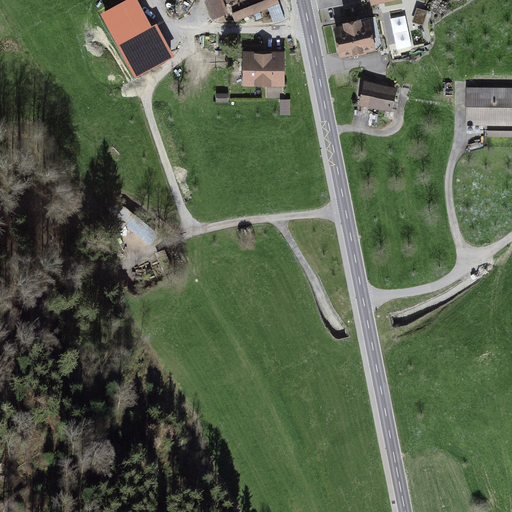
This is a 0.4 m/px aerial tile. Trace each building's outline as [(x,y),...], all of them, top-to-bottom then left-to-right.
[(137,0),(129,0),(100,15),(135,80),(175,59),(157,26),(152,28),(137,0)] [(212,21),(219,18),(229,15),(223,0),(217,0),(212,2),(211,0),(209,0),(204,2),(212,21)] [(268,9),(280,5),(277,0),(267,0),(231,14),(235,22),(268,9)] [(285,19),(280,5),(268,9),(273,24),(285,19)] [(417,5),(413,18),(423,22),(427,9),(417,5)] [(407,13),(391,15),(394,45),(410,43),(407,13)] [(343,53),(372,46),(367,21),(337,27),(343,53)] [(245,84),(285,83),(283,53),(243,53),(245,84)] [(359,107),(392,113),(398,88),(364,81),(359,107)] [(511,88),(466,88),(466,125),(511,126),(511,88)] [(229,94),(216,94),(216,103),(229,103),(229,94)] [(126,221),(134,211),(124,203),(115,202),(99,222),(114,235),(126,221)] [(158,231),(134,211),(126,221),(150,241),(158,231)]
